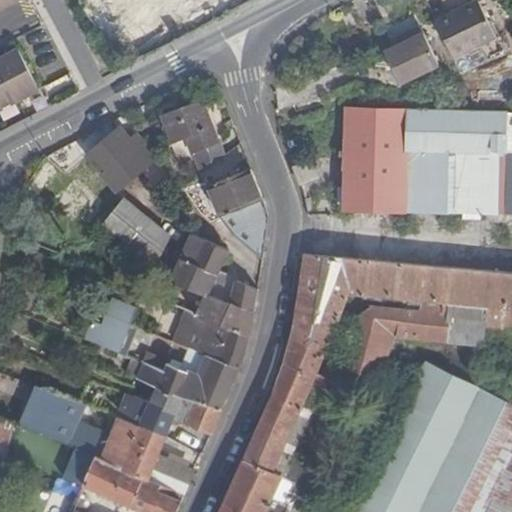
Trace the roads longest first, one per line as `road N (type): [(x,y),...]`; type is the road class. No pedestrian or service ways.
road 1 (residential): [(197,511),(247,399),(276,279),(280,193),(241,76)]
road 2 (residential): [(201,50),(0,150)]
